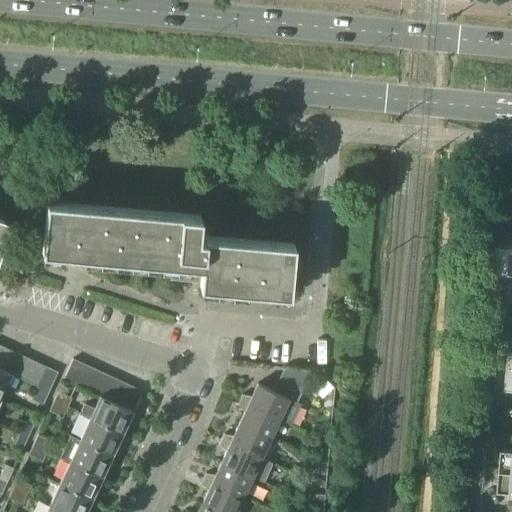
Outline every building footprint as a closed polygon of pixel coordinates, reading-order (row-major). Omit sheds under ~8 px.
[(42,251),(124,259),(129,209),(46,201),(42,251)] [(185,276),(200,278),(204,238),(198,237),(200,215),(129,209),(124,259),(176,263),(175,269),(185,270),(185,276)] [(0,251),(5,237),(7,231),(10,221),(1,218),(0,218),(0,251)] [(496,278),(511,279),(511,243),(499,242),(500,235),(484,234),(483,240),(499,242),(496,278)] [(204,236),(204,238),(200,278),(200,286),(289,294),(293,243),(204,236)] [(14,352),(3,346),(0,353),(0,369),(5,371),(14,352)] [(506,401),(511,401),(511,347),(511,348),(509,360),(497,358),(494,395),(506,396),(506,401)] [(5,371),(12,375),(15,376),(24,356),(14,352),(5,371)] [(24,356),(15,376),(26,382),(36,361),(24,356)] [(63,380),(74,385),(84,363),(72,358),(63,380)] [(36,361),(26,382),(37,386),(46,366),(36,361)] [(74,385),(85,390),(95,368),(84,363),(74,385)] [(46,366),(37,386),(48,391),(57,371),(46,366)] [(85,390),(95,394),(104,373),(95,368),(85,390)] [(0,395),(2,397),(7,386),(5,386),(10,375),(12,376),(12,375),(5,371),(0,369),(0,395)] [(95,394),(99,396),(100,395),(106,399),(115,378),(104,373),(95,394)] [(242,394),(239,399),(279,418),(283,420),(291,424),(300,403),(296,401),(303,387),(280,376),(273,390),(257,383),(251,397),(242,395),(243,394),(242,394)] [(115,378),(106,399),(117,403),(126,383),(115,378)] [(117,403),(128,408),(137,388),(126,383),(117,403)] [(48,391),(37,386),(31,399),(42,404),(48,391)] [(57,391),(53,401),(67,407),(71,398),(57,391)] [(100,395),(99,396),(94,408),(87,405),(83,403),(79,414),(82,415),(89,418),(122,433),(132,410),(128,408),(117,403),(106,399),(100,395)] [(245,410),(239,423),(269,438),(279,418),(239,399),(237,405),(238,405),(245,410)] [(67,407),(53,401),(48,411),(62,417),(67,407)] [(89,418),(79,439),(112,455),(122,433),(89,418)] [(25,420),(19,433),(27,436),(33,423),(25,420)] [(224,433),(221,439),(260,458),(261,457),(269,438),(239,423),(233,436),(224,434),(225,433),(224,433)] [(27,436),(19,433),(13,446),(21,449),(27,436)] [(60,456),(69,461),(102,476),(112,455),(79,439),(70,434),(60,456)] [(37,435),(33,444),(47,451),(51,441),(37,435)] [(226,449),(220,462),(251,477),(252,477),(263,482),(272,462),(261,457),(260,458),(221,439),(219,444),(220,445),(220,444),(226,449)] [(47,451),(33,444),(28,454),(42,461),(47,451)] [(320,448),(319,460),(328,461),(329,449),(320,448)] [(511,449),(501,449),(499,470),(511,470),(511,449)] [(328,461),(319,460),(318,473),(327,474),(328,461)] [(69,461),(59,483),(92,498),(102,476),(69,461)] [(206,472),(203,478),(242,497),(251,477),(220,462),(214,475),(206,473),(206,472)] [(5,464),(0,474),(0,477),(7,481),(13,468),(5,464)] [(511,470),(499,470),(497,491),(509,492),(508,504),(511,504),(511,470)] [(17,478),(12,488),(27,495),(31,485),(17,478)] [(208,488),(202,501),(227,511),(235,511),(242,497),(203,478),(200,483),(201,484),(202,483),(208,488)] [(59,483),(49,505),(63,511),(85,511),(92,498),(59,483)] [(27,495),(12,488),(8,498),(22,504),(27,495)] [(316,494),(315,506),(324,507),(325,494),(316,494)] [(187,511),(227,511),(202,501),(197,511),(188,511),(187,511)]
